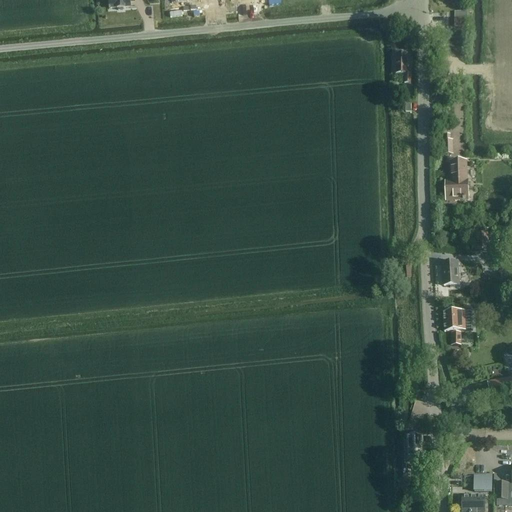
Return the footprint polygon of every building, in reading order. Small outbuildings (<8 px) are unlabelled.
[(124,9),(124,8),(130,7),(130,1),(135,1),(135,0),(108,0),(109,9),(117,8),(117,9),(124,9)] [(454,18),(454,27),(467,27),(467,18),(454,18)] [(387,21),(387,26),(387,29),(398,29),(397,22),(393,22),(393,21),(387,21)] [(408,74),(407,54),(396,54),(396,74),(404,74),(404,83),(411,83),(411,74),(408,74)] [(442,141),(440,141),(441,155),(451,154),(450,141),(450,135),(442,135),(442,141)] [(446,182),(446,200),(447,200),(453,199),(455,201),(459,201),(460,199),(463,199),(463,200),(465,200),(465,199),(467,199),(467,200),(468,200),(468,177),(467,177),(467,178),(466,178),(465,162),(451,162),(452,183),(446,183),(446,182)] [(488,234),(475,235),(476,251),(488,250),(488,234)] [(458,286),(457,265),(442,265),(443,287),(458,286)] [(459,313),(444,314),(445,332),(456,331),(456,333),(452,333),(452,346),(460,346),(460,334),(460,333),(460,331),(461,331),(464,331),(464,324),(461,324),(460,313),(459,313)] [(511,377),(489,383),(487,383),(487,384),(490,397),(490,398),(511,393),(511,377)] [(407,461),(419,461),(424,461),(422,437),(406,438),(407,461)] [(474,476),(473,496),(478,496),(492,496),(493,482),(493,479),(493,477),(474,476)] [(508,501),(508,483),(495,483),(495,500),(508,501)] [(458,511),(482,511),(483,499),(476,498),(459,498),(458,511)]
